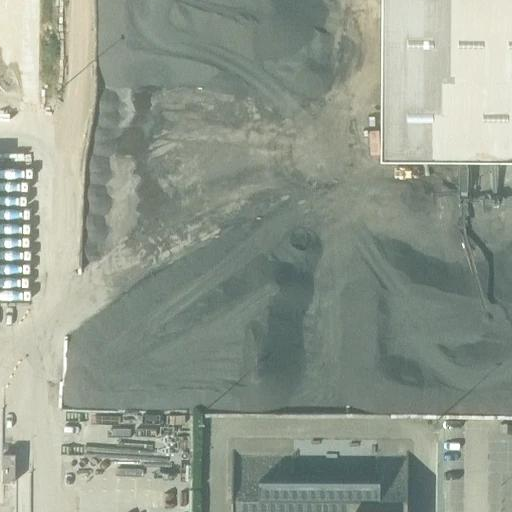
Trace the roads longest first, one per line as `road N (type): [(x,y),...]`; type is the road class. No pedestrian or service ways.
road 1 (unknown): [(46,355),(192,244),(252,213),(340,202),(511,212)]
road 2 (unknown): [(422,511),(421,456),(415,441),(392,433),(230,435),(215,445),(213,511)]
road 3 (unknown): [(46,355),(66,141)]
road 4 (unknown): [(42,497),(46,355)]
road 5 (unknown): [(66,141),(74,0)]
road 6 (unknown): [(25,10),(27,137)]
